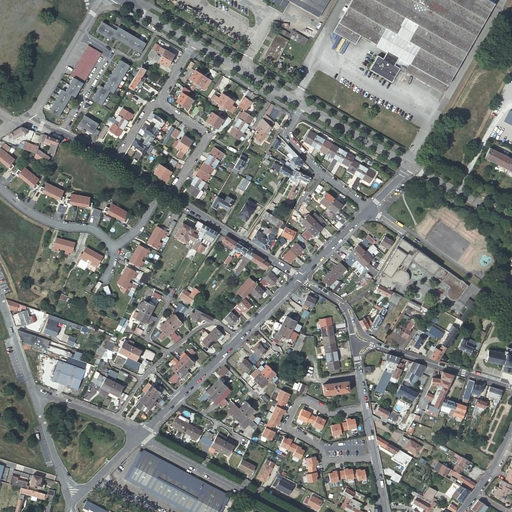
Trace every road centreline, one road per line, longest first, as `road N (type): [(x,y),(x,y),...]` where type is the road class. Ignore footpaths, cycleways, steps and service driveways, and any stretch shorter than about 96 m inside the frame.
road 1 (residential): [(365,409),(333,413),(298,401),(288,426),(320,447),(324,459),(374,458)]
road 2 (residential): [(141,434),(288,511)]
road 3 (residential): [(356,335),(511,385)]
road 4 (residential): [(169,195),(299,275)]
road 5 (residential): [(304,104),(288,138),(368,208)]
road 6 (residential): [(0,187),(44,220),(88,226),(114,246)]
road 7 (secondary): [(194,42),(304,104)]
road 8 (residential): [(156,103),(203,139),(169,195)]
road 9 (secondary): [(304,104),(409,163)]
